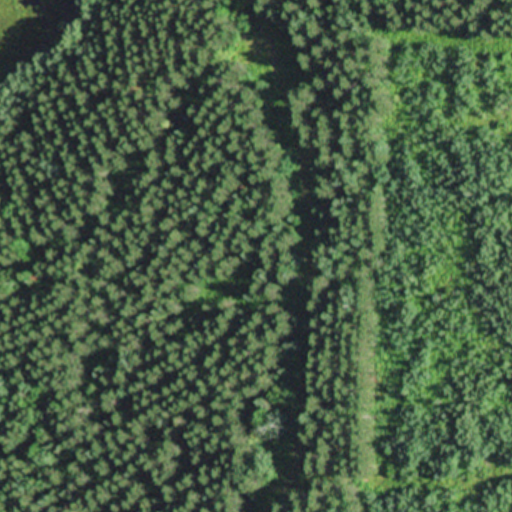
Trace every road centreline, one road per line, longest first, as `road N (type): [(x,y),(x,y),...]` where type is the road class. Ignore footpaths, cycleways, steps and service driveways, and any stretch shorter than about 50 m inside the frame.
road 1 (residential): [(235,511),(290,391),(290,178),(237,0)]
road 2 (residential): [(511,476),(491,484),(355,477),(275,425)]
road 3 (residential): [(390,0),(345,39),(258,69)]
